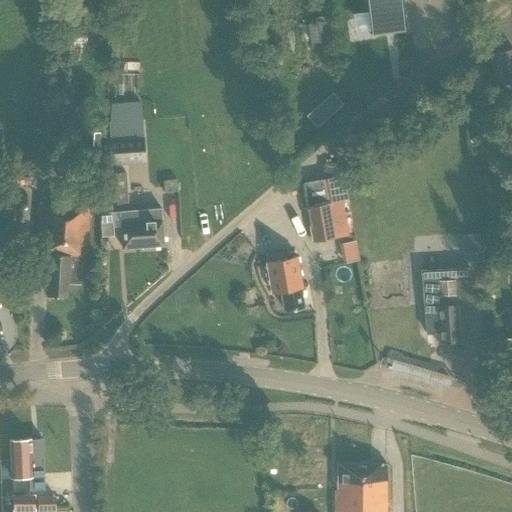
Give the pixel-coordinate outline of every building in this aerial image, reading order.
[(406,31),(401,0),(367,0),(373,36),(388,34),(394,33),(406,31)] [(298,27),(300,45),(312,43),(329,41),(326,23),(310,25),(298,27)] [(309,47),(292,49),(294,61),(274,64),(278,98),(315,94),(309,47)] [(140,99),(111,102),(113,121),(141,119),(140,99)] [(480,107),(462,107),(462,122),(480,122),(480,107)] [(109,122),(110,140),(107,140),(109,165),(145,163),(141,119),(113,121),(109,122)] [(85,132),(82,159),(103,159),(104,134),(85,132)] [(106,173),(109,204),(127,202),(125,171),(106,173)] [(339,173),(328,175),(332,195),(343,194),(339,173)] [(162,180),(163,192),(177,191),(176,179),(162,180)] [(307,207),(313,242),(349,236),(343,201),(307,207)] [(68,297),(69,284),(85,285),(87,265),(91,207),(40,203),(37,247),(51,248),(47,296),(68,297)] [(162,208),(121,212),(123,249),(165,246),(162,208)] [(113,216),(101,217),(103,237),(115,236),(113,216)] [(283,251),(266,254),(267,262),(273,294),(282,292),(285,312),(305,308),(301,289),(303,288),(298,257),(284,259),(283,251)] [(0,258),(0,279),(8,279),(8,258),(0,258)] [(484,265),(486,289),(496,289),(495,265),(484,265)] [(468,268),(422,271),(427,334),(440,333),(440,343),(461,340),(458,305),(471,303),(468,268)] [(453,380),(394,363),(391,374),(450,391),(453,380)] [(43,439),(31,440),(31,439),(11,441),(13,477),(30,476),(31,490),(45,489),(43,439)] [(387,511),(387,464),(371,464),(371,463),(339,463),(339,482),(341,481),(341,490),(336,490),(336,511),(387,511)] [(56,497),(38,498),(39,505),(35,505),(35,496),(14,496),(14,511),(35,511),(35,510),(39,510),(39,511),(56,510),(56,497)]
